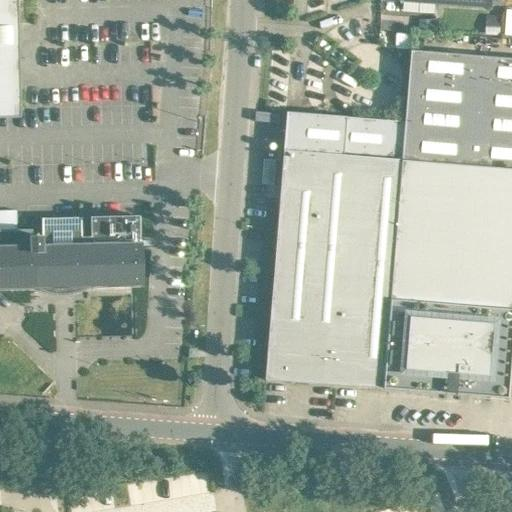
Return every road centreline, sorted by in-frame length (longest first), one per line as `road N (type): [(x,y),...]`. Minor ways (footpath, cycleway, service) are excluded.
road 1 (unclassified): [(214,433),(243,0)]
road 2 (tertiary): [(465,453),(230,434)]
road 3 (tertiary): [(214,433),(33,419)]
